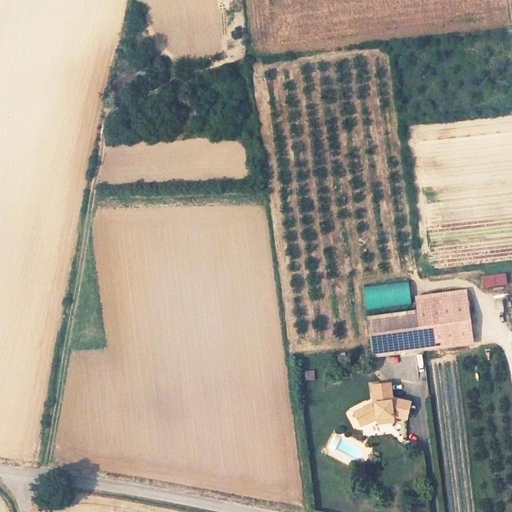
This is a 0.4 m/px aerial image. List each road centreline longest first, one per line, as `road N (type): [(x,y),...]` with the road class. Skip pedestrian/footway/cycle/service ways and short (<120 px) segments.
road 1 (residential): [(20,473),(225,511)]
road 2 (unknown): [(437,511),(424,388),(415,373),(387,374)]
